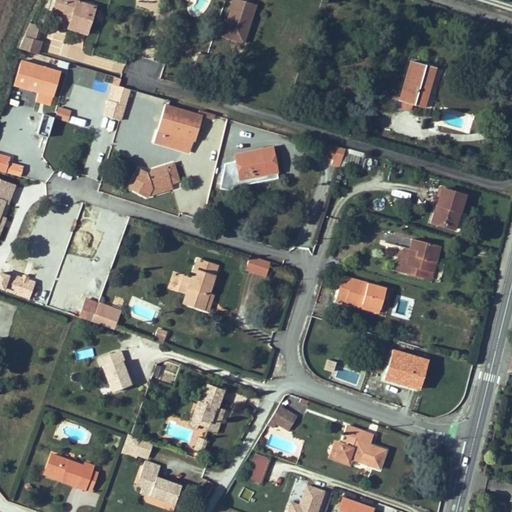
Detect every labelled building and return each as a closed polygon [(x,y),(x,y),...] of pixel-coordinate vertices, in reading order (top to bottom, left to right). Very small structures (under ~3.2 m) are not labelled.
[(86,34),(95,7),(77,1),(77,0),(55,0),(52,12),(67,17),(68,13),(72,15),(70,21),(68,28),(86,34)] [(245,37),(256,4),(242,0),(233,0),(227,20),(223,30),(245,37)] [(223,30),(227,20),(220,17),(216,27),(223,30)] [(35,40),(39,26),(30,23),(24,37),(35,40)] [(245,37),(223,30),(216,27),(215,32),(222,35),(221,36),(243,43),(245,37)] [(36,53),(39,42),(35,40),(24,37),(19,49),(36,53)] [(202,71),(206,56),(199,53),(194,68),(202,71)] [(53,97),(60,72),(21,61),(14,85),(38,92),(36,100),(50,104),(53,96),(53,97)] [(431,109),(442,70),(436,69),(425,65),(410,61),(400,98),(392,95),(389,105),(409,111),(411,103),(431,109)] [(124,105),(129,89),(111,83),(102,114),(119,120),(124,105)] [(195,141),(202,116),(165,104),(154,142),(182,151),(186,138),(191,139),(195,141)] [(67,121),(70,111),(58,108),(55,117),(67,121)] [(335,126),(337,120),(331,118),(329,125),(335,126)] [(187,152),(191,139),(186,138),(182,151),(187,152)] [(339,166),(345,149),(325,143),(322,152),(327,154),(326,156),(333,158),(331,164),(339,166)] [(276,172),(272,148),(235,155),(236,161),(224,163),(220,185),(232,187),(233,180),(239,179),(276,172)] [(361,173),(366,155),(345,149),(339,166),(361,173)] [(0,170),(5,172),(10,158),(0,155),(0,170)] [(387,172),(390,164),(382,162),(380,169),(387,172)] [(171,183),(179,181),(173,163),(150,170),(151,173),(147,174),(138,169),(129,187),(147,197),(148,196),(152,188),(159,186),(160,188),(171,184),(171,183)] [(240,184),(277,176),(276,172),(239,179),(240,184)] [(7,203),(14,185),(0,180),(0,211),(4,202),(7,203)] [(148,196),(172,188),(171,184),(160,188),(159,186),(152,188),(148,196)] [(455,229),(465,195),(442,188),(437,205),(439,206),(435,219),(445,222),(443,226),(455,229)] [(413,198),(414,193),(400,190),(399,195),(413,198)] [(445,222),(435,219),(439,206),(437,205),(431,222),(443,226),(445,222)] [(432,272),(439,246),(412,239),(409,249),(404,248),(403,253),(398,252),(394,270),(420,277),(422,270),(432,272)] [(265,276),(270,262),(249,256),(245,269),(265,276)] [(208,293),(217,265),(197,259),(191,279),(184,277),(179,291),(187,293),(183,303),(207,311),(213,295),(208,293)] [(430,280),(432,272),(422,270),(420,277),(430,280)] [(29,295),(34,282),(27,280),(22,278),(9,274),(3,289),(28,298),(29,295)] [(380,309),(385,288),(342,276),(335,301),(361,308),(362,304),(380,309)] [(91,322),(98,304),(86,300),(84,304),(83,308),(78,306),(79,302),(70,299),(66,313),(91,322)] [(108,317),(111,308),(102,305),(103,304),(98,302),(98,304),(91,322),(114,330),(117,321),(108,317)] [(117,321),(121,310),(103,304),(102,305),(111,308),(108,317),(117,321)] [(380,309),(362,304),(361,308),(379,312),(380,309)] [(165,337),(161,336),(163,331),(157,329),(153,341),(162,344),(165,337)] [(77,361),(93,356),(91,347),(74,351),(77,361)] [(419,389),(428,360),(392,350),(383,378),(419,389)] [(130,384),(121,361),(124,360),(120,351),(99,359),(112,391),(130,384)] [(325,360),(323,370),(332,372),(335,362),(325,360)] [(157,377),(161,366),(156,364),(152,375),(157,377)] [(223,409),(217,407),(223,389),(207,384),(201,401),(198,400),(192,418),(208,423),(207,427),(206,429),(215,433),(220,419),(217,418),(219,413),(222,414),(223,409)] [(280,425),(288,411),(278,405),(267,424),(273,428),(276,423),(280,425)] [(288,430),(296,416),(288,411),(280,425),(288,430)] [(208,423),(192,418),(189,425),(196,427),(198,423),(207,427),(208,423)] [(386,450),(369,444),(373,435),(346,425),(341,437),(348,439),(347,442),(346,445),(345,445),(343,445),(342,445),(338,447),(335,456),(348,461),(349,458),(351,459),(379,469),(386,450)] [(132,452),(137,437),(130,434),(125,450),(132,452)] [(146,457),(151,442),(137,437),(132,452),(138,454),(146,457)] [(204,446),(206,440),(198,437),(196,444),(204,446)] [(335,456),(338,447),(342,445),(343,445),(345,445),(333,440),(327,457),(349,465),(351,459),(349,458),(348,461),(335,456)] [(202,452),(204,446),(196,444),(194,449),(202,452)] [(91,471),(93,466),(85,463),(84,466),(51,454),(45,471),(63,477),(61,481),(84,489),(85,488),(91,471)] [(260,483),(269,458),(258,454),(248,478),(260,483)] [(173,505),(180,485),(156,476),(159,466),(144,461),(138,477),(153,482),(148,496),(173,505)] [(279,480),(282,470),(271,467),(268,477),(279,480)] [(63,477),(45,471),(44,475),(61,481),(63,477)] [(88,490),(94,472),(91,471),(85,488),(88,490)] [(148,496),(153,482),(138,477),(136,485),(142,487),(140,492),(148,496)] [(318,511),(325,493),(307,487),(299,508),(291,505),(288,511),(318,511)] [(371,511),(372,509),(342,498),(338,510),(343,511),(371,511)]
